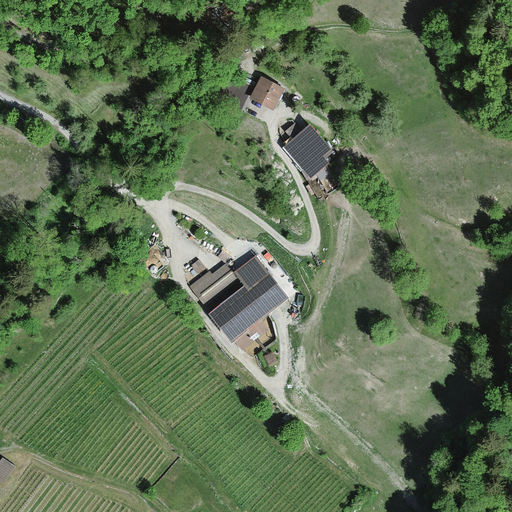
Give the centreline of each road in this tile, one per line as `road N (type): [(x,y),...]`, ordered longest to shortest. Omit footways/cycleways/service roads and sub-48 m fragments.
road 1 (track): [(141,196),(168,186),(202,189),(310,249),(317,228),(274,135),(277,115)]
road 2 (track): [(280,317),(282,379),(261,378),(188,299),(173,232),(141,196)]
road 3 (track): [(0,449),(21,448),(140,494),(162,511)]
road 4 (unclassified): [(141,196),(114,181),(61,125),(0,95)]
road 5 (track): [(250,255),(196,215),(141,196)]
